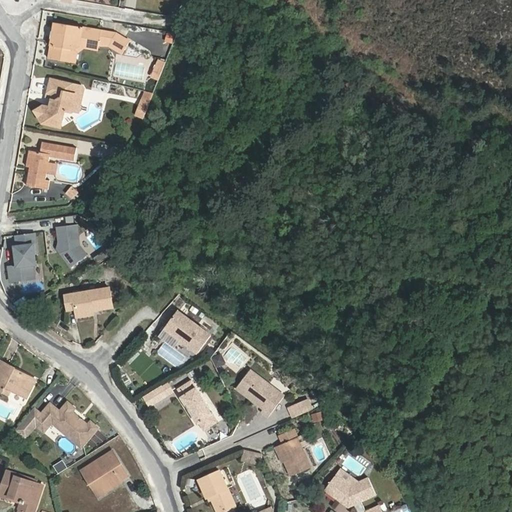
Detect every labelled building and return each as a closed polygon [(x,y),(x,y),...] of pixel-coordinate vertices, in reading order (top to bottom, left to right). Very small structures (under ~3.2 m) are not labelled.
[(100,46),(101,45),(103,31),(55,23),(52,39),(55,39),(54,45),(51,45),(49,58),(63,61),(64,56),(73,58),(75,49),(80,49),(82,43),(100,46)] [(101,45),(109,47),(116,33),(103,31),(101,45)] [(116,33),(109,47),(122,53),(130,40),(116,33)] [(64,56),(63,61),(76,63),(78,52),(85,48),(100,51),(100,46),(82,43),(80,49),(75,49),(73,58),(64,56)] [(158,61),(154,71),(162,74),(166,64),(158,61)] [(162,74),(154,71),(152,76),(160,79),(162,74)] [(82,87),(53,79),(48,97),(54,99),(52,107),(44,105),(36,110),(43,123),(61,127),(65,110),(73,112),(75,111),(76,109),(77,107),(75,103),(77,96),(79,96),(80,95),(82,96),(84,91),(82,87)] [(75,111),(73,112),(77,113),(79,112),(82,96),(80,95),(79,96),(77,96),(75,103),(77,107),(76,109),(75,111)] [(149,107),(141,104),(137,115),(144,118),(149,107)] [(74,161),(77,149),(44,143),(42,153),(30,151),(27,166),(32,167),(29,185),(49,189),(50,181),(46,180),(50,156),(74,161)] [(73,200),(80,192),(72,186),(66,193),(73,200)] [(81,246),(78,225),(57,227),(59,242),(61,254),(72,268),(88,255),(81,246)] [(18,247),(15,247),(17,262),(18,267),(14,267),(10,268),(11,282),(35,279),(33,265),(37,265),(35,254),(38,253),(35,233),(16,236),(18,247)] [(79,313),(93,310),(94,308),(117,304),(112,284),(67,294),(70,309),(77,307),(77,308),(79,310),(79,313)] [(15,302),(21,311),(30,305),(25,296),(15,302)] [(213,334),(180,309),(168,327),(200,351),(213,334)] [(228,358),(242,363),(246,355),(232,350),(228,358)] [(221,354),(213,358),(218,368),(226,365),(221,354)] [(15,366),(0,359),(0,389),(9,394),(12,389),(28,396),(36,378),(20,371),(19,373),(13,370),(15,366)] [(278,367),(272,375),(287,387),(293,379),(278,367)] [(254,369),(240,388),(266,408),(265,411),(272,416),(288,395),(254,369)] [(181,397),(189,409),(192,407),(196,413),(193,416),(199,425),(202,424),(215,415),(192,380),(178,389),(182,396),(181,397)] [(144,397),(149,406),(171,393),(166,384),(144,397)] [(311,397),(307,399),(312,410),(317,408),(311,397)] [(312,410),(307,399),(293,406),(298,416),(312,410)] [(16,428),(25,436),(36,423),(44,430),(52,421),(55,417),(62,423),(59,427),(81,446),(97,426),(90,421),(87,424),(80,418),(79,420),(77,418),(78,417),(71,411),(74,407),(67,402),(59,411),(50,403),(41,414),(33,407),(16,428)] [(313,423),(325,420),(323,412),(311,414),(313,423)] [(202,424),(206,430),(219,421),(215,415),(202,424)] [(55,417),(52,421),(59,427),(62,423),(55,417)] [(285,444),(280,446),(287,462),(293,477),(313,467),(296,429),(282,436),(285,444)] [(283,463),(287,462),(280,446),(277,448),(283,463)] [(113,449),(82,469),(99,496),(107,490),(105,487),(120,477),(122,478),(129,474),(113,449)] [(248,451),(246,461),(260,464),(262,454),(248,451)] [(63,459),(54,465),(58,473),(68,468),(63,459)] [(19,506),(33,511),(42,484),(7,471),(0,489),(0,491),(21,499),(19,506)] [(221,472),(201,482),(208,498),(212,497),(218,511),(225,511),(237,507),(221,472)] [(354,485),(336,474),(326,490),(352,507),(381,494),(373,475),(354,485)] [(105,487),(107,490),(123,480),(122,478),(120,477),(105,487)]
